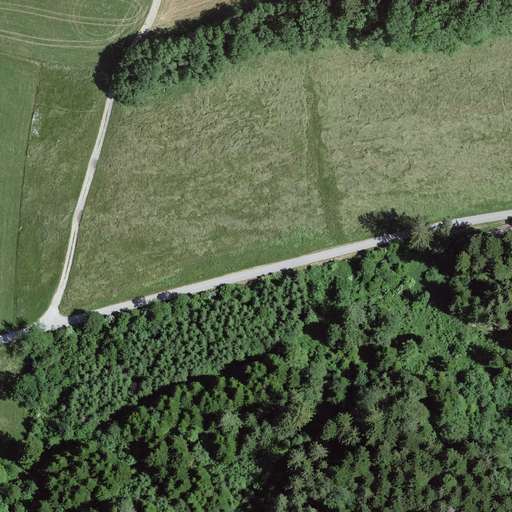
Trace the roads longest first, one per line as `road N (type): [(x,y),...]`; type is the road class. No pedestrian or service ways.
road 1 (unclassified): [(51,326),(511,211)]
road 2 (track): [(157,0),(115,80),(51,326)]
